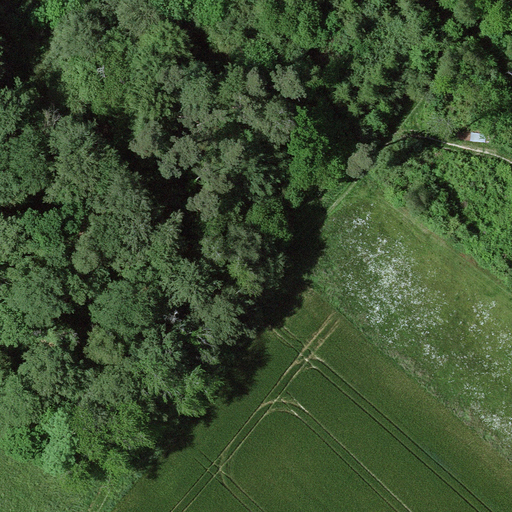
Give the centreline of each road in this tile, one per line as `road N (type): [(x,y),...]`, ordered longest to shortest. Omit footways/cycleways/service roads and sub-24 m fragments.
road 1 (track): [(90,511),(226,317),(395,133),(498,0)]
road 2 (track): [(511,162),(395,133)]
